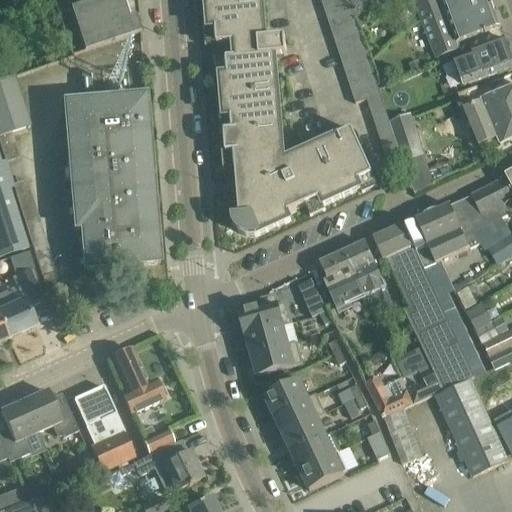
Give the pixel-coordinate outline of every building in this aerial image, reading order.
[(122,23),(114,0),(99,0),(70,10),(84,53),(141,34),(135,19),(122,23)] [(122,23),(135,19),(139,18),(137,0),(116,0),(114,0),(122,23)] [(205,0),(206,8),(264,3),(263,0),(205,0)] [(327,18),(352,10),(348,0),(346,0),(323,8),(327,18)] [(449,24),(492,7),(489,0),(448,0),(443,2),(441,0),(414,0),(423,23),(435,18),(438,25),(448,21),(449,24)] [(264,3),(206,8),(208,31),(216,30),(217,46),(234,45),(235,60),(287,57),(286,39),(267,41),(264,3)] [(487,33),(500,28),(492,7),(449,24),(448,21),(438,25),(435,18),(423,23),(437,59),(461,50),(458,44),(485,33),(485,34),(487,33)] [(330,29),(355,20),(352,10),(327,18),(330,29)] [(334,39),(359,31),(355,20),(330,29),(334,39)] [(337,49),(362,41),(359,31),(334,39),(337,49)] [(473,54),(454,61),(464,87),(511,68),(511,60),(504,40),(472,51),(473,54)] [(341,60),(366,51),(362,41),(337,49),(341,60)] [(344,70),(369,62),(366,51),(341,60),(344,70)] [(222,97),(279,92),(276,58),(235,60),(227,60),(228,76),(220,77),(222,97)] [(348,80),(373,72),(369,62),(344,70),(348,80)] [(351,91),(376,83),(373,72),(348,80),(351,91)] [(511,141),(511,74),(458,97),(480,148),(498,141),(501,147),(511,141)] [(0,138),(30,128),(14,79),(0,83),(0,138)] [(355,101),(379,93),(376,83),(351,91),(355,101)] [(233,133),(282,128),(279,92),(222,97),(224,119),(231,119),(233,133)] [(369,108),(383,103),(379,93),(355,101),(356,105),(367,102),(369,108)] [(159,265),(146,98),(145,97),(64,104),(74,232),(81,231),(84,273),(77,276),(78,279),(77,280),(77,282),(79,281),(79,280),(85,278),(85,271),(159,265)] [(373,118),(386,114),(383,103),(369,108),(373,118)] [(376,129),(390,124),(386,114),(373,118),(376,129)] [(411,117),(390,123),(403,163),(426,156),(411,117)] [(380,139),(393,135),(390,124),(376,129),(380,139)] [(243,175),(285,162),(282,128),(233,133),(225,133),(227,155),(235,155),(236,176),(243,175)] [(321,145),(345,198),(362,190),(359,183),(373,176),(353,131),(321,145)] [(383,150),(397,145),(393,135),(380,139),(383,150)] [(323,208),(345,198),(321,145),(285,162),(306,207),(320,201),(323,208)] [(387,160),(400,155),(397,145),(383,150),(387,160)] [(288,215),(306,207),(285,162),(243,175),(249,189),(238,194),(240,219),(241,219),(241,218),(250,217),(259,237),(292,222),(288,215)] [(0,258),(27,250),(0,164),(0,258)] [(502,220),(511,215),(511,214),(507,206),(511,203),(511,186),(506,176),(505,177),(507,180),(471,198),(487,227),(502,220)] [(406,226),(374,240),(380,253),(384,262),(387,260),(410,310),(405,312),(435,377),(443,394),(472,381),(475,379),(476,381),(485,376),(453,309),(454,309),(440,278),(438,279),(439,281),(437,282),(431,285),(425,271),(469,251),(461,233),(462,233),(450,206),(439,211),(440,212),(406,227),(406,226)] [(511,236),(488,252),(498,268),(511,259),(511,236)] [(376,267),(374,263),(366,244),(346,254),(356,276),(349,279),(354,290),(360,287),(364,296),(365,295),(366,298),(385,290),(375,267),(376,267)] [(364,299),(366,298),(365,295),(364,296),(360,287),(354,290),(349,279),(356,276),(346,254),(321,265),(330,283),(326,285),(338,311),(351,305),(349,301),(363,295),(364,299)] [(25,302),(42,295),(34,269),(11,279),(17,291),(7,295),(7,296),(0,299),(0,320),(9,339),(36,327),(25,302)] [(61,288),(62,287),(62,286),(60,286),(59,287),(54,274),(41,278),(46,293),(60,287),(61,288)] [(467,314),(478,308),(471,295),(476,292),(473,287),(457,295),(467,314)] [(247,316),(241,317),(246,338),(282,327),(283,329),(292,326),(286,305),(277,307),(274,297),(262,301),(264,311),(258,312),(258,311),(246,314),(247,316)] [(320,299),(306,305),(313,320),(320,316),(327,312),(320,299)] [(482,306),(478,308),(467,314),(476,333),(492,325),(482,306)] [(327,312),(320,316),(325,326),(332,323),(327,312)] [(0,343),(9,339),(0,320),(0,343)] [(483,346),(511,331),(488,343),(508,332),(502,320),(492,325),(476,333),(475,334),(482,346),(483,346)] [(252,358),(297,345),(297,344),(288,346),(283,329),(282,327),(246,338),(252,358)] [(489,359),(511,348),(511,331),(483,346),(489,359)] [(334,342),(327,346),(332,357),(340,353),(334,342)] [(297,345),(252,358),(258,378),(303,365),(297,345)] [(493,359),(498,371),(511,363),(511,354),(510,351),(511,350),(511,348),(489,359),(490,360),(493,359)] [(147,385),(131,350),(111,360),(127,394),(125,396),(130,408),(127,409),(131,418),(165,403),(164,400),(167,398),(161,383),(154,386),(153,383),(147,385)] [(340,353),(332,357),(338,368),(345,364),(340,353)] [(435,377),(407,390),(407,391),(414,406),(443,394),(435,377)] [(383,420),(385,420),(405,411),(414,407),(414,406),(407,391),(407,390),(402,380),(385,389),(380,380),(366,388),(383,420)] [(444,394),(435,398),(472,480),(509,464),(472,381),(444,394)] [(265,398),(274,417),(317,397),(316,396),(308,400),(299,382),(265,398)] [(356,387),(349,390),(354,401),(361,397),(356,387)] [(75,402),(73,402),(94,448),(91,450),(102,474),(122,465),(111,441),(122,436),(120,430),(122,429),(116,415),(104,389),(102,389),(104,393),(77,405),(75,402)] [(48,393),(24,403),(38,434),(52,428),(57,438),(59,439),(62,438),(63,440),(78,433),(70,414),(59,419),(48,393)] [(274,417),(283,436),(326,416),(317,397),(274,417)] [(361,397),(354,401),(359,412),(366,408),(361,397)] [(23,440),(38,434),(24,403),(0,414),(12,440),(2,445),(0,441),(0,444),(10,469),(11,468),(9,464),(28,456),(29,453),(23,440)] [(389,430),(409,423),(405,411),(385,420),(389,430)] [(283,436),(292,454),(326,438),(317,421),(326,416),(283,436)] [(373,423),(366,427),(372,438),(379,434),(373,423)] [(394,442),(414,435),(409,423),(389,430),(394,442)] [(511,423),(498,432),(511,458),(511,423)] [(141,433),(144,441),(155,436),(151,428),(141,433)] [(168,431),(143,442),(149,456),(175,445),(168,431)] [(111,441),(122,465),(135,459),(124,435),(111,441)] [(390,456),(380,435),(367,441),(378,462),(390,456)] [(398,454),(418,446),(414,435),(394,442),(398,454)] [(292,454),(300,472),(339,454),(338,454),(334,456),(326,438),(292,454)] [(10,469),(0,444),(0,469),(1,472),(10,469)] [(403,466),(423,458),(418,446),(398,454),(403,466)] [(169,450),(150,459),(156,470),(169,497),(188,488),(192,487),(191,486),(202,481),(189,454),(174,461),(169,450)] [(300,472),(310,492),(348,474),(339,454),(300,472)] [(133,465),(119,471),(122,477),(136,471),(133,465)] [(16,491),(6,495),(11,509),(21,505),(16,491)] [(162,511),(168,509),(163,498),(142,508),(143,511),(162,511)] [(217,511),(211,499),(188,510),(189,510),(184,511),(217,511)] [(29,511),(26,503),(21,505),(11,509),(4,511),(29,511)]
